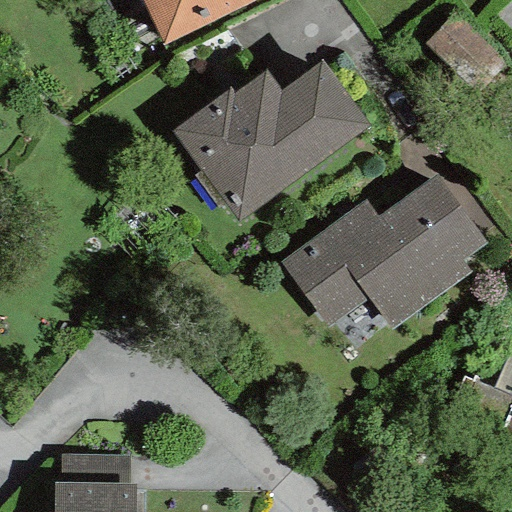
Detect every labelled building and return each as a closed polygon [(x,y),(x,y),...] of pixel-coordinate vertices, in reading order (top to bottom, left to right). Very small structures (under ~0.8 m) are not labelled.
[(141,0),(163,45),(256,0),(141,0)] [(474,83),(505,51),(458,3),(426,35),(474,83)] [(230,89),(171,132),(238,223),(369,127),(320,61),(279,91),(265,72),(234,94),(230,89)] [(364,200),(279,260),(328,328),(366,300),(390,333),(471,275),(462,261),(484,246),(434,176),(376,217),(364,200)] [(428,455),(511,490),(511,343),(511,344),(494,384),(473,375),(471,381),(461,377),(428,455)] [(59,457),(59,484),(128,485),(128,457),(59,457)] [(134,511),(134,485),(128,485),(59,484),(54,484),(53,511),(134,511)]
